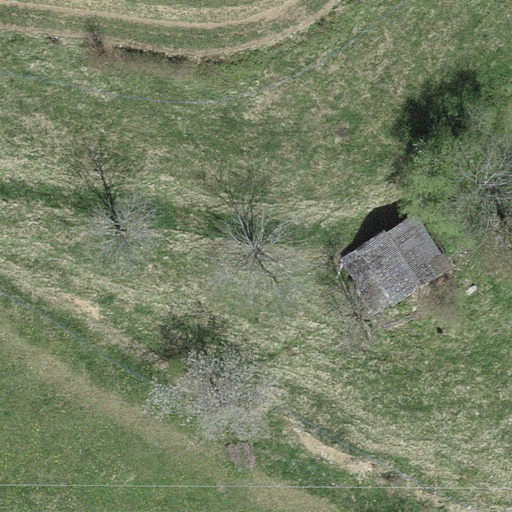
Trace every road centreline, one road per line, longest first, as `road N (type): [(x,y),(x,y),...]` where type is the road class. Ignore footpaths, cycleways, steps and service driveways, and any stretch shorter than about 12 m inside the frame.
road 1 (track): [(395,217),(310,233),(0,174)]
road 2 (track): [(320,0),(267,33),(213,39),(0,19)]
